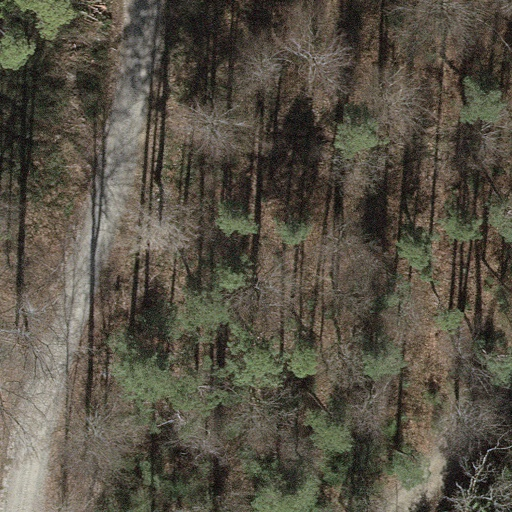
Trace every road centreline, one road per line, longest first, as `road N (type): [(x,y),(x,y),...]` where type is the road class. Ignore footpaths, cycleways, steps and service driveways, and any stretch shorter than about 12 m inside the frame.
road 1 (track): [(150,0),(33,511)]
road 2 (track): [(421,511),(511,406)]
